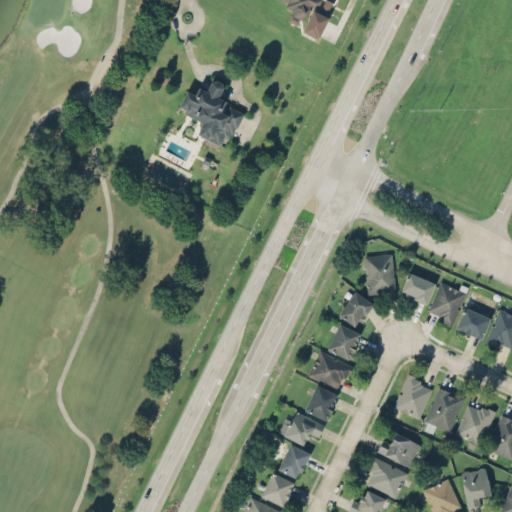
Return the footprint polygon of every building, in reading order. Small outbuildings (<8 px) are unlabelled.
[(319,0),(277,0),(278,0),(287,0),(289,18),(288,21),(300,25),(306,7),(316,11),(319,0)] [(318,39),(328,17),(312,10),(302,31),(318,39)] [(243,111),(217,99),(224,83),(212,78),(207,90),(198,86),(194,94),(186,90),(178,109),(203,120),(197,134),(219,145),(223,136),(231,139),(243,111)] [(366,293),(394,292),(393,254),(365,255),(366,293)] [(400,295),(427,303),(434,281),(407,273),(400,295)] [(425,315),(452,325),(466,287),(439,277),(425,315)] [(356,326),(372,301),(353,290),(337,315),(356,326)] [(489,316),(463,306),(454,328),(480,338),(489,316)] [(484,341),(511,351),(511,348),(511,312),(497,307),(484,341)] [(348,358),(360,333),(339,322),(326,347),(348,358)] [(351,364),(319,348),(306,373),(338,390),(351,364)] [(433,383),(406,372),(392,406),(418,417),(433,383)] [(338,395),(317,383),(303,407),(324,419),(338,395)] [(422,423),(448,433),(464,395),(437,385),(422,423)] [(493,408),(466,400),(455,435),(482,443),(493,408)] [(322,423),(290,408),(278,432),(302,443),(306,434),(315,438),(322,423)] [(511,456),(511,417),(499,413),(487,449),(511,456)] [(390,443),(383,439),(377,450),(408,465),(419,443),(395,432),(390,443)] [(277,469),(297,477),(308,451),(288,442),(277,469)] [(395,495),(406,469),(373,456),(363,483),(395,495)] [(460,470),(466,504),(481,502),(480,495),(488,494),(484,467),(460,470)] [(260,494),(282,505),(293,482),(271,471),(260,494)] [(430,511),(455,511),(459,511),(449,478),(423,486),(430,511)] [(511,511),(511,485),(509,484),(499,511),(511,511)] [(347,510),(351,511),(376,511),(384,497),(367,489),(362,498),(354,494),(347,510)] [(241,511),(278,511),(280,509),(249,495),(241,511)]
